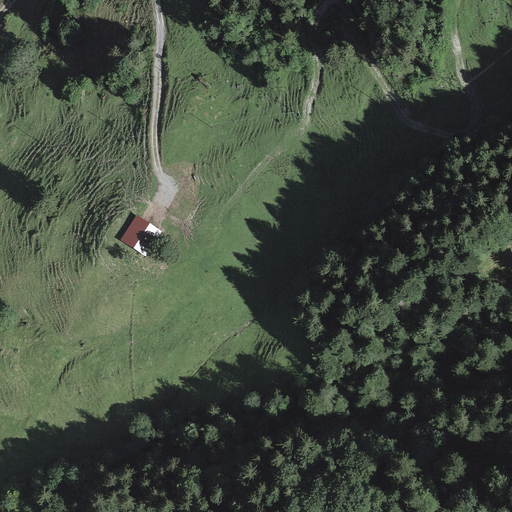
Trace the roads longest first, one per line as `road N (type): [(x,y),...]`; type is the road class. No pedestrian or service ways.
road 1 (track): [(157,0),(156,155),(170,204),(192,223),(229,208),(262,161),(301,130),(315,77),(315,12),(331,0)]
road 2 (track): [(341,0),(351,36),(401,114),(451,134),(474,117),(453,27),(455,0)]
